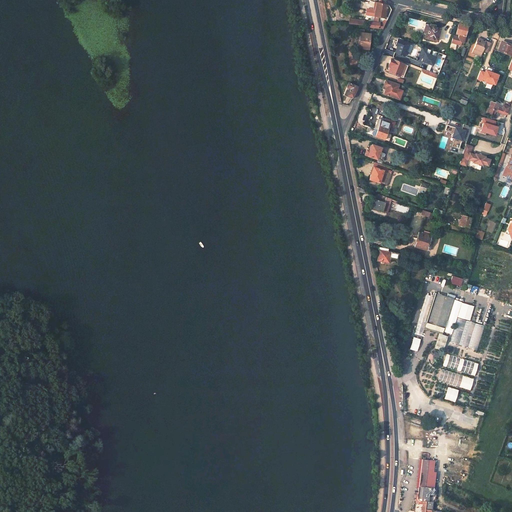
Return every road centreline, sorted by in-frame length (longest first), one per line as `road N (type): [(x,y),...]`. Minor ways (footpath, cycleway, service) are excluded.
road 1 (primary): [(391,478),(385,375),(338,131)]
road 2 (unknown): [(495,320),(490,303),(428,287),(404,367)]
road 3 (residential): [(338,131),(400,0)]
road 4 (primary): [(338,131),(311,0)]
